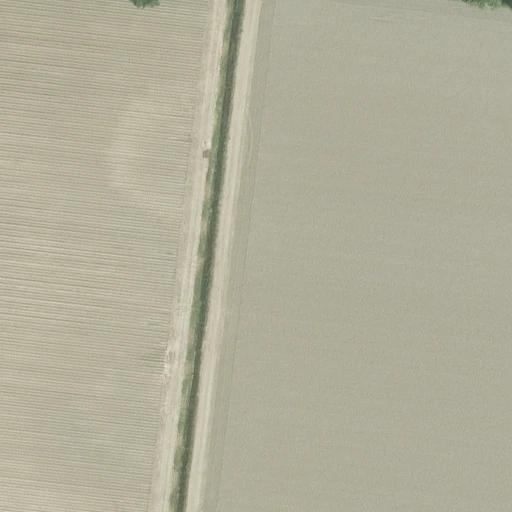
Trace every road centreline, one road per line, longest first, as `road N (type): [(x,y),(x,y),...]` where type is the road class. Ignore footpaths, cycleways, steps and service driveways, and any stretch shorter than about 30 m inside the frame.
road 1 (track): [(257,0),(195,511)]
road 2 (track): [(170,443),(193,262),(191,185),(221,0)]
